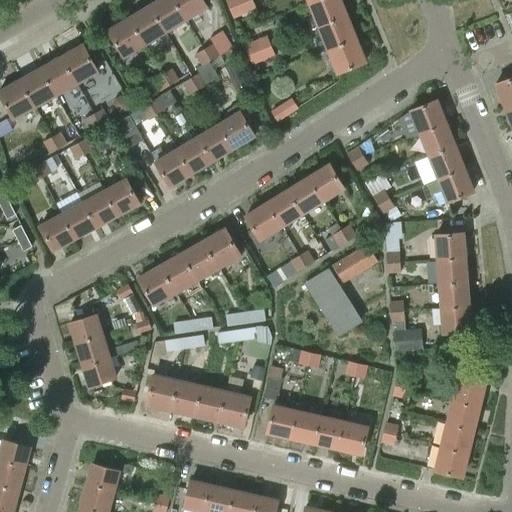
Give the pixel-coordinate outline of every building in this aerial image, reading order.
[(169,36),(175,33),(172,27),(186,19),(174,0),(157,0),(150,4),(166,31),(169,36)] [(203,0),(174,0),(186,19),(207,6),(203,0)] [(256,8),(252,0),(248,0),(230,8),(233,17),(256,8)] [(346,14),(340,0),(314,0),(309,2),(319,25),(346,14)] [(150,4),(129,17),(145,43),(166,31),(150,4)] [(346,14),(319,25),(328,49),(356,38),(346,14)] [(145,43),(129,17),(108,30),(124,56),(145,43)] [(271,45),(267,36),(244,45),(248,54),(271,45)] [(356,38),(328,49),(338,72),(365,61),(356,38)] [(212,43),(202,50),(208,61),(219,54),(212,43)] [(62,56),(77,83),(97,71),(82,45),(62,56)] [(274,55),(271,45),(248,54),(252,64),(274,55)] [(208,61),(202,50),(190,57),(199,72),(210,64),(208,61)] [(77,83),(62,56),(42,68),(57,94),(77,83)] [(199,72),(191,77),(198,88),(218,76),(210,64),(199,72)] [(57,94),(42,68),(21,79),(36,106),(40,115),(61,103),(57,94)] [(171,68),(162,73),(169,84),(178,79),(171,68)] [(162,73),(154,78),(161,90),(169,84),(162,73)] [(191,77),(182,82),(189,93),(198,88),(191,77)] [(511,77),(495,84),(506,112),(511,109),(511,77)] [(36,106),(21,79),(0,90),(0,93),(14,118),(36,106)] [(157,97),(149,102),(155,113),(164,108),(157,97)] [(292,98),(271,111),(277,121),(298,108),(292,98)] [(420,133),(446,123),(437,99),(411,110),(420,133)] [(149,102),(140,107),(147,118),(155,113),(149,102)] [(232,116),(219,123),(233,147),(254,134),(236,104),(228,109),(232,116)] [(102,108),(94,113),(100,125),(109,120),(102,108)] [(94,113),(85,118),(91,129),(100,125),(94,113)] [(143,139),(135,125),(128,114),(116,121),(131,146),(143,139)] [(219,123),(198,136),(212,160),(233,147),(219,123)] [(446,123),(420,133),(429,156),(455,146),(446,123)] [(386,127),(377,133),(381,139),(390,133),(386,127)] [(61,132),(52,136),(58,148),(67,143),(61,132)] [(43,141),(46,146),(50,153),(58,148),(52,136),(43,141)] [(212,160),(198,136),(177,148),(191,172),(212,160)] [(162,149),(160,150),(151,155),(169,185),(191,172),(177,148),(170,137),(162,142),(162,149)] [(86,138),(77,142),(84,154),(92,149),(86,138)] [(77,142),(69,147),(75,159),(84,154),(77,142)] [(464,168),(455,146),(429,156),(438,178),(464,168)] [(363,155),(357,147),(346,154),(352,162),(363,155)] [(357,170),(368,163),(363,155),(352,162),(357,170)] [(44,160),(35,165),(42,177),(50,172),(46,164),(44,160)] [(329,164),(308,177),(323,200),(344,187),(329,164)] [(33,167),(27,170),(33,182),(42,177),(35,165),(33,167)] [(438,178),(442,188),(434,191),(439,204),(473,191),(464,168),(438,178)] [(308,177),(288,190),(302,213),(323,200),(308,177)] [(125,178),(104,190),(118,214),(139,203),(125,178)] [(384,189),(373,196),(378,205),(389,198),(384,189)] [(83,201),(77,190),(56,202),(62,213),(75,237),(96,226),(83,201)] [(104,190),(83,201),(96,226),(118,214),(104,190)] [(288,190),(267,202),(281,226),(302,213),(288,190)] [(0,206),(1,209),(10,205),(4,193),(0,194),(0,206)] [(385,212),(394,206),(389,198),(378,205),(383,213),(385,212)] [(281,226),(267,202),(245,215),(260,239),(281,226)] [(15,214),(10,205),(1,209),(6,218),(15,214)] [(394,206),(385,212),(390,220),(400,214),(395,206),(394,206)] [(75,237),(62,213),(40,225),(53,250),(75,237)] [(398,221),(384,222),(386,250),(400,249),(398,221)] [(349,225),(340,230),(347,241),(355,236),(349,225)] [(18,241),(26,236),(21,226),(12,230),(18,241)] [(225,228),(200,243),(215,269),(240,255),(225,228)] [(340,230),(332,235),(339,246),(347,241),(340,230)] [(437,259),(465,257),(463,232),(435,234),(437,259)] [(339,246),(332,235),(324,240),(331,251),(339,246)] [(32,247),(26,236),(18,241),(23,251),(32,247)] [(200,243),(182,253),(198,279),(215,269),(200,243)] [(304,282),(337,335),(359,322),(337,286),(377,261),(367,244),(304,282)] [(314,261),(307,250),(299,256),(305,267),(314,261)] [(399,252),(386,253),(387,263),(400,262),(399,252)] [(198,279),(182,253),(165,263),(180,289),(198,279)] [(305,267),(299,256),(290,261),(297,272),(305,267)] [(465,257),(437,259),(439,283),(466,281),(465,257)] [(387,273),(400,272),(400,262),(387,263),(387,273)] [(180,289),(165,263),(138,278),(153,305),(180,289)] [(468,305),(466,281),(439,283),(441,307),(468,305)] [(127,284),(116,290),(121,299),(132,293),(127,284)] [(133,295),(125,299),(133,314),(141,310),(133,295)] [(402,301),(389,302),(390,312),(403,310),(402,301)] [(470,330),(468,305),(441,307),(443,332),(470,330)] [(263,309),(251,311),(252,321),(265,319),(263,309)] [(403,310),(390,312),(391,321),(404,320),(403,310)] [(142,311),(133,314),(136,323),(145,320),(142,311)] [(251,311),(238,313),(240,323),(252,321),(251,311)] [(96,314),(79,320),(77,313),(68,316),(76,342),(102,334),(96,314)] [(238,313),(226,315),(227,325),(240,323),(238,313)] [(210,317),(198,319),(200,329),(212,327),(210,317)] [(136,323),(138,332),(151,329),(148,319),(136,323)] [(198,319),(186,321),(187,331),(200,329),(198,319)] [(404,327),(404,320),(391,321),(393,349),(424,346),(423,326),(404,327)] [(186,321),(173,323),(175,333),(187,331),(186,321)] [(254,327),(242,329),(243,339),(256,337),(256,343),(270,346),(271,342),(271,339),(268,327),(254,327)] [(229,331),(231,341),(238,340),(243,339),(242,329),(229,331)] [(217,333),(219,343),(231,341),(229,331),(217,333)] [(102,334),(76,342),(83,365),(109,357),(102,334)] [(191,347),(204,345),(202,335),(190,337),(191,347)] [(177,339),(179,349),(191,347),(190,337),(177,339)] [(177,339),(165,340),(166,350),(179,349),(177,339)] [(290,353),(288,361),(298,363),(300,356),(301,350),(292,348),(291,353),(290,353)] [(300,356),(298,363),(307,365),(310,352),(301,350),(300,356)] [(310,352),(307,365),(317,367),(319,355),(310,352)] [(115,377),(109,357),(83,365),(89,385),(115,377)] [(348,361),(345,373),(354,375),(357,363),(348,361)] [(357,363),(354,375),(363,377),(366,365),(357,363)] [(253,365),(250,378),(254,379),(262,381),(265,368),(253,365)] [(175,411),(181,381),(153,374),(146,404),(175,411)] [(458,375),(452,399),(479,406),(485,382),(458,375)] [(274,400),(279,378),(267,376),(262,397),(274,400)] [(409,379),(397,376),(395,385),(407,388),(409,379)] [(181,381),(175,411),(194,415),(201,385),(181,381)] [(221,390),(201,385),(194,415),(214,420),(221,390)] [(395,385),(393,395),(405,398),(407,388),(395,385)] [(123,389),(121,399),(133,402),(135,392),(123,389)] [(221,390),(214,420),(243,426),(250,396),(221,390)] [(479,406),(452,399),(446,422),(473,429),(479,406)] [(290,437),(296,410),(273,405),(267,432),(290,437)] [(296,410),(290,437),(314,443),(320,416),(296,410)] [(343,421),(320,416),(314,443),(337,448),(343,421)] [(343,421),(337,448),(361,453),(367,426),(343,421)] [(446,422),(441,446),(468,452),(473,429),(446,422)] [(396,435),(398,426),(385,423),(383,432),(396,435)] [(381,441),(394,444),(396,435),(383,432),(381,441)] [(0,447),(0,459),(24,466),(30,446),(2,439),(0,447)] [(468,452),(441,446),(435,470),(462,476),(468,452)] [(24,466),(0,459),(0,484),(18,489),(24,466)] [(91,463),(86,483),(113,490),(118,470),(91,463)] [(204,511),(210,485),(190,480),(183,507),(204,511)] [(107,511),(113,490),(86,483),(80,506),(101,511),(107,511)] [(0,484),(0,509),(11,511),(12,511),(18,489),(0,484)] [(210,485),(204,511),(228,511),(233,490),(210,485)] [(253,511),(257,495),(233,490),(228,511),(253,511)] [(156,494),(154,503),(166,506),(168,497),(156,494)] [(253,511),(274,511),(277,500),(257,495),(253,511)] [(154,503),(151,511),(164,511),(166,506),(154,503)]
